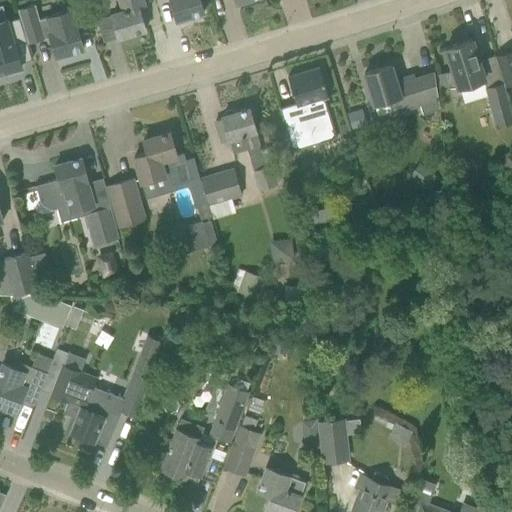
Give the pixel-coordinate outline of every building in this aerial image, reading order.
[(143,0),(122,0),(125,11),(111,15),(112,19),(118,38),(145,30),(139,11),(139,8),(145,6),(143,0)] [(169,0),(176,21),(203,13),(199,0),(169,0)] [(56,57),(83,49),(77,30),(76,25),(75,25),(71,10),(40,20),(35,4),(18,9),(28,44),(45,39),(44,35),(49,34),(56,57)] [(94,5),(83,9),(87,23),(98,20),(94,5)] [(0,73),(21,67),(20,63),(32,60),(19,18),(8,21),(8,19),(0,20),(0,73)] [(511,26),(511,27),(511,29),(511,50),(498,55),(507,83),(511,81),(511,26)] [(449,87),(449,88),(460,89),(483,82),(481,76),(483,76),(479,63),(480,63),(478,59),(472,39),(445,48),(451,67),(452,70),(446,72),(449,87)] [(424,113),(443,107),(437,88),(433,75),(433,74),(414,80),(413,76),(396,81),(391,65),(364,73),(373,105),(395,98),(399,111),(421,104),(424,113)] [(280,107),(279,107),(292,151),(319,143),(316,131),(333,126),(327,105),(323,106),(321,100),(328,98),(319,67),(288,77),(296,103),(280,108),(280,107)] [(446,72),(433,75),(437,88),(449,87),(446,72)] [(511,114),(502,84),(485,89),(498,129),(511,124),(511,114)] [(273,165),(267,167),(249,108),(235,113),(231,110),(225,112),(223,116),(222,117),(223,120),(216,122),(222,141),(229,139),(233,153),(247,149),(259,190),(278,184),(273,165)] [(360,111),(347,115),(352,131),(365,127),(360,111)] [(344,123),(337,126),(340,136),(347,134),(344,123)] [(191,179),(183,153),(177,155),(170,132),(143,140),(146,153),(134,157),(142,183),(169,175),(172,184),(191,179)] [(58,179),(34,186),(34,187),(35,187),(36,186),(39,197),(41,202),(43,204),(48,208),(53,209),(57,208),(59,215),(93,205),(87,182),(88,182),(87,178),(82,158),(54,166),(58,179)] [(420,164),(410,176),(427,190),(437,178),(420,164)] [(234,169),(200,179),(207,204),(208,205),(242,195),(234,169)] [(119,227),(144,220),(132,179),(107,186),(119,227)] [(207,204),(196,208),(199,219),(211,216),(209,208),(208,205),(207,204)] [(95,211),(86,213),(86,215),(95,245),(117,239),(109,207),(95,211)] [(296,230),(322,223),(329,222),(326,211),(294,219),(296,230)] [(181,243),(184,253),(209,246),(209,245),(216,243),(210,221),(202,223),(202,221),(186,225),(181,243)] [(289,238),(269,240),(271,261),(292,259),(289,238)] [(37,288),(26,252),(2,259),(13,295),(37,288)] [(239,291),(254,296),(261,275),(246,271),(239,291)] [(58,302),(50,321),(62,326),(70,307),(58,302)] [(205,303),(205,311),(213,311),(213,303),(205,303)] [(73,307),(66,325),(75,329),(82,310),(73,307)] [(175,315),(170,326),(178,328),(182,318),(175,315)] [(271,335),(271,351),(288,351),(288,335),(271,335)] [(36,353),(31,367),(47,373),(52,360),(36,353)] [(64,363),(52,395),(67,401),(64,411),(77,416),(70,433),(93,442),(94,441),(107,446),(112,433),(121,410),(118,409),(123,397),(94,386),(97,377),(81,371),(85,359),(68,353),(64,363)] [(0,405),(14,411),(19,398),(34,405),(47,373),(31,367),(28,374),(2,364),(0,368),(0,405)] [(123,397),(118,409),(121,410),(136,416),(151,379),(134,371),(123,397)] [(227,443),(246,396),(229,389),(210,436),(227,443)] [(247,415),(227,466),(245,473),(256,447),(261,433),(256,431),(260,421),(247,415)] [(322,463),(350,460),(345,418),(318,421),(319,432),(321,448),(322,463)] [(181,419),(172,442),(161,468),(197,482),(204,464),(207,456),(212,446),(199,441),(204,428),(181,419)] [(396,423),(390,434),(405,442),(411,431),(396,423)] [(304,482),(267,468),(258,491),(270,495),(265,508),(274,511),(293,511),(300,495),(299,495),(304,482)] [(373,472),(371,478),(360,474),(356,486),(361,488),(351,511),(380,511),(386,498),(397,503),(402,491),(385,484),(388,478),(373,472)] [(422,504),(419,511),(499,511),(508,490),(509,487),(490,480),(489,482),(485,492),(479,509),(463,503),(459,511),(450,511),(429,504),(423,502),(422,504)] [(511,511),(511,488),(509,487),(508,490),(499,511),(511,511)]
